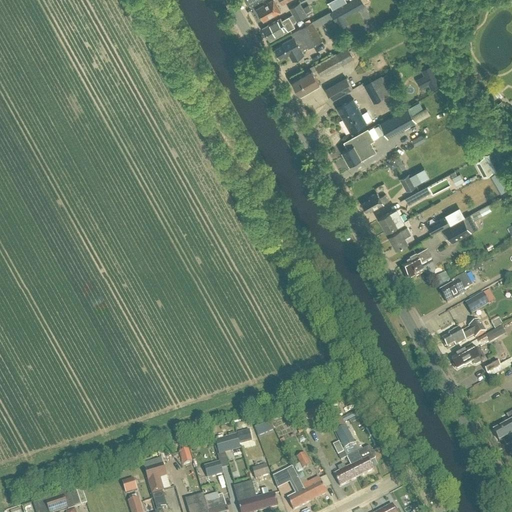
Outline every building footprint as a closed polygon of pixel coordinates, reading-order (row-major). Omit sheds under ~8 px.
[(274,0),(271,0),(256,8),(263,21),(280,11),(274,0)] [(296,21),(305,15),(312,12),(304,0),(303,0),(298,3),(288,9),(296,21)] [(329,0),(328,1),(332,9),(347,1),(346,0),(329,0)] [(363,0),(353,0),(333,12),(342,27),(349,23),(345,16),(366,4),(363,0)] [(262,27),(269,39),(272,37),(273,39),(288,31),(288,30),(294,27),(289,16),(282,20),(280,17),(262,27)] [(283,44),(274,49),(279,58),(283,55),(284,57),(289,54),(292,60),(304,54),(300,48),(306,44),(308,48),(322,40),(312,21),(298,29),(291,33),(293,37),(282,43),(283,44)] [(311,70),(292,81),(301,96),(320,85),(317,79),(313,72),(318,69),(322,77),(343,65),(353,59),(346,47),(336,53),(309,68),(311,70)] [(423,70),(432,90),(442,85),(432,65),(423,70)] [(375,102),(390,94),(381,76),(365,85),(375,102)] [(325,89),(332,101),(353,89),(347,77),(325,89)] [(337,108),(350,131),(366,122),(353,98),(337,108)] [(416,122),(408,108),(380,123),(382,127),(388,138),(416,122)] [(368,128),(344,142),(347,148),(342,151),(350,164),(360,158),(361,160),(371,155),(366,145),(374,140),(368,128)] [(421,133),(412,140),(415,145),(425,139),(421,133)] [(473,162),(482,178),(499,168),(501,167),(491,150),(486,153),(482,155),(483,157),(473,162)] [(501,192),(508,188),(497,172),(490,176),(501,192)] [(399,179),(406,191),(417,185),(410,173),(399,179)] [(427,186),(405,198),(408,204),(431,192),(427,186)] [(377,192),(368,197),(370,199),(362,203),(366,210),(369,209),(370,211),(383,204),(383,203),(389,200),(385,194),(380,197),(377,192)] [(379,218),(386,231),(389,229),(404,221),(397,208),(379,218)] [(452,243),(478,228),(470,214),(463,218),(463,217),(444,228),(452,243)] [(431,234),(450,224),(446,216),(427,226),(431,234)] [(404,221),(389,229),(391,234),(389,235),(396,248),(407,242),(407,241),(414,238),(411,232),(407,225),(410,224),(408,219),(404,221)] [(411,265),(403,269),(409,281),(415,277),(416,278),(424,274),(421,269),(432,263),(428,255),(417,261),(416,261),(410,264),(411,265)] [(435,278),(438,286),(449,282),(446,274),(435,278)] [(451,283),(453,286),(441,292),(447,304),(465,294),(464,292),(472,287),(465,275),(451,283)] [(471,317),(489,306),(483,295),(465,305),(471,317)] [(491,324),(494,330),(502,326),(498,319),(491,324)] [(452,336),(443,341),(447,349),(454,345),(456,347),(465,342),(474,337),(475,339),(486,333),(480,322),(469,328),(470,329),(461,334),(459,330),(451,334),(452,336)] [(487,341),(489,345),(505,336),(501,328),(476,343),(478,346),(487,341)] [(465,351),(466,352),(451,360),(457,371),(464,367),(465,367),(472,363),(473,366),(476,366),(483,362),(484,359),(480,352),(477,351),(475,352),(472,347),(465,351)] [(483,369),(487,376),(500,368),(497,361),(483,369)] [(319,407),(299,417),(306,430),(326,421),(319,407)] [(511,420),(511,422),(494,433),(499,443),(503,441),(506,447),(511,443),(511,413),(509,415),(511,420)] [(271,422),(254,427),(258,437),(274,432),(271,422)] [(335,432),(345,451),(355,446),(345,427),(335,432)] [(240,449),(236,435),(215,441),(218,455),(240,449)] [(351,468),(357,479),(373,470),(370,463),(375,460),(376,458),(372,449),(369,449),(348,459),(352,467),(351,468)] [(189,450),(179,452),(182,465),(192,463),(189,450)] [(346,459),(344,453),(338,456),(341,461),(346,459)] [(297,459),(302,468),(309,465),(304,455),(297,459)] [(203,467),(206,479),(223,475),(219,462),(203,467)] [(144,470),(147,482),(166,477),(163,464),(144,470)] [(252,470),(255,481),(269,476),(266,466),(252,470)] [(340,488),(357,479),(351,468),(346,470),(344,466),(338,469),(340,473),(334,476),(340,488)] [(293,511),(310,503),(302,487),(299,482),(297,477),(293,468),(285,472),(296,495),(287,500),(293,511)] [(302,474),(297,477),(299,482),(305,480),(302,474)] [(302,487),(310,503),(327,494),(319,478),(302,487)] [(133,480),(121,483),(125,495),(136,491),(133,480)] [(259,511),(256,500),(252,483),(234,488),(236,496),(238,505),(239,511),(259,511)] [(256,500),(259,511),(260,511),(278,507),(274,495),(269,496),(267,490),(262,491),(264,498),(256,500)] [(157,511),(167,508),(163,493),(152,496),(157,511)] [(54,511),(68,507),(64,496),(46,503),(49,511),(54,511)] [(227,511),(223,496),(218,497),(220,501),(206,505),(207,511),(227,511)] [(142,511),(139,500),(130,503),(132,511),(142,511)] [(188,511),(207,511),(206,505),(196,508),(194,503),(188,505),(189,510),(188,510),(188,511)]
